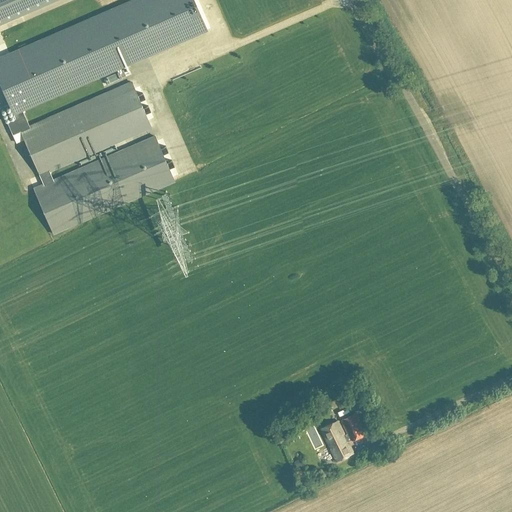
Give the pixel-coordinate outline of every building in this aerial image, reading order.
[(0,0),(0,24),(55,0),(0,0)] [(193,0),(132,0),(0,57),(0,83),(13,114),(22,110),(207,31),(193,0)] [(15,119),(7,123),(12,135),(15,142),(23,138),(39,176),(48,172),(48,171),(151,127),(131,83),(29,126),(23,111),(22,110),(13,114),(15,119)] [(43,184),(33,189),(53,234),(160,188),(174,181),(160,148),(155,136),(52,181),(48,172),(39,176),(43,184)] [(357,414),(341,422),(347,434),(350,441),(350,442),(367,434),(357,414)] [(337,422),(321,429),(336,462),(352,455),(354,454),(349,442),(350,441),(347,434),(345,435),(339,421),(337,422)] [(297,434),(291,437),(293,442),(300,439),(297,434)] [(294,462),(300,473),(306,470),(299,460),(294,462)]
